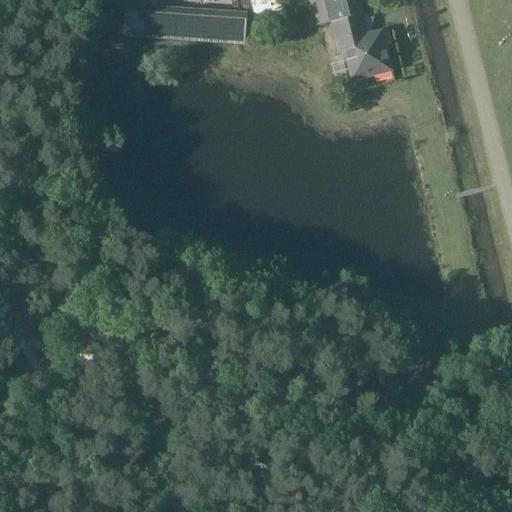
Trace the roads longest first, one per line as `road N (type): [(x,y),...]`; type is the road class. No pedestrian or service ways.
road 1 (track): [(264,391),(2,315)]
road 2 (track): [(511,478),(264,391)]
road 3 (unclassified): [(459,0),(511,216)]
